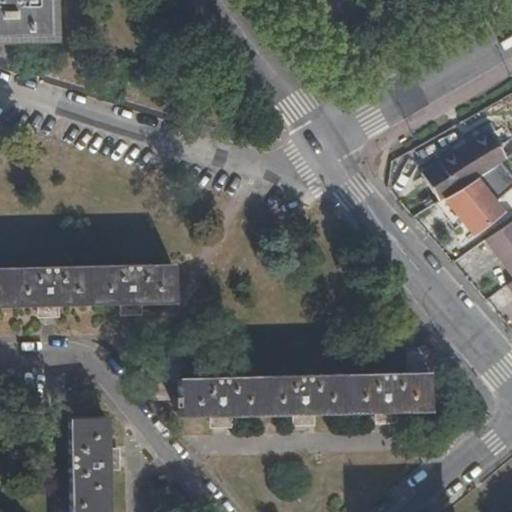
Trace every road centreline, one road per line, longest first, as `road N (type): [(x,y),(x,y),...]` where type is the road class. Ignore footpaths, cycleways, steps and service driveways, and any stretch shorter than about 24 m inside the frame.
road 1 (residential): [(326,146),(285,173),(265,171),(0,83)]
road 2 (residential): [(326,146),(511,394)]
road 3 (residential): [(0,355),(87,359),(214,511)]
road 4 (residential): [(326,146),(369,111),(511,32)]
road 5 (residential): [(326,146),(220,0)]
road 6 (residential): [(402,511),(511,419)]
